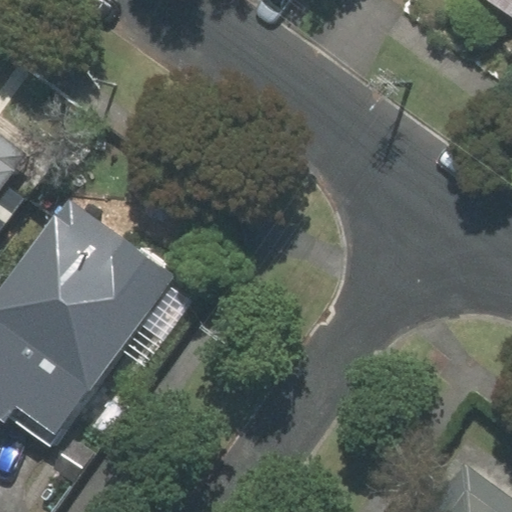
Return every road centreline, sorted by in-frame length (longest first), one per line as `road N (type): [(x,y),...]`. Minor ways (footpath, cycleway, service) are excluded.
road 1 (residential): [(221,511),(443,205)]
road 2 (residential): [(443,205),(158,0)]
